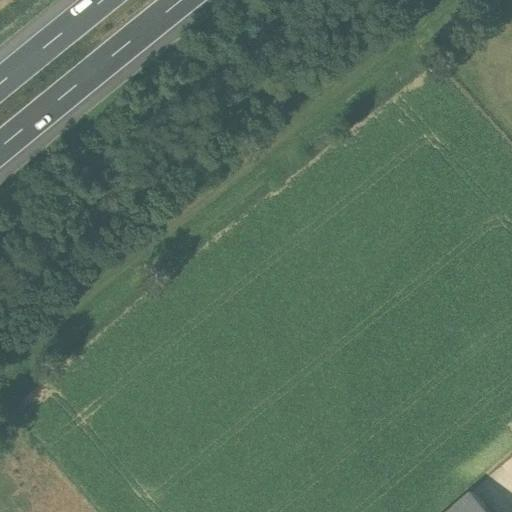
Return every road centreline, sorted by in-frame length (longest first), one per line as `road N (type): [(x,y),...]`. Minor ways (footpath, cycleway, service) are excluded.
road 1 (track): [(0,370),(449,0)]
road 2 (motorway): [(0,154),(192,0)]
road 3 (motorway): [(105,0),(0,85)]
